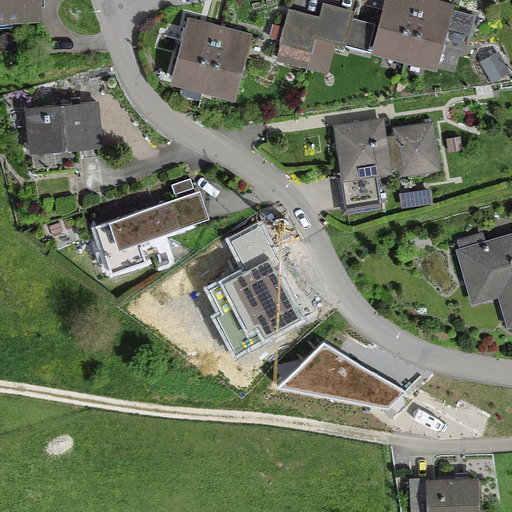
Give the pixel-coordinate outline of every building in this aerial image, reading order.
[(0,0),(0,17),(36,16),(35,0),(0,0)] [(383,0),(372,47),(404,56),(419,0),(383,0)] [(452,5),(431,0),(419,0),(404,56),(436,64),(452,5)] [(317,21),(313,38),(328,42),(336,11),(320,7),(316,21),(317,21)] [(350,20),(351,15),(336,11),(328,42),(366,52),(372,26),(350,20)] [(277,44),(293,48),(301,17),(286,13),(277,44)] [(316,21),(301,17),(293,48),(309,52),(313,38),(317,21),(316,21)] [(170,77),(202,86),(218,27),(185,18),(170,77)] [(250,35),(218,27),(202,86),(234,94),(250,35)] [(506,73),(499,61),(484,69),(491,81),(506,73)] [(474,96),(489,93),(488,85),(473,88),(474,96)] [(99,147),(94,102),(25,109),(29,148),(78,143),(78,149),(99,147)] [(343,167),(344,177),(374,173),(386,171),(385,169),(400,167),(401,173),(434,168),(428,126),(394,131),(395,137),(380,139),(378,122),(335,129),(341,168),(343,167)] [(344,177),(339,178),(344,209),(379,204),(374,173),(344,177)] [(169,185),(172,195),(191,188),(188,179),(169,185)] [(398,197),(400,206),(429,202),(427,192),(398,197)] [(138,243),(178,229),(169,201),(93,226),(109,273),(144,262),(138,243)] [(307,320),(260,227),(232,242),(247,271),(211,289),(224,314),(215,318),(235,357),(307,320)] [(508,324),(511,322),(511,237),(482,246),(479,235),(457,242),(460,252),(458,253),(466,279),(492,271),(508,324)] [(403,394),(324,347),(282,389),(388,408),(403,394)] [(476,511),(475,481),(408,484),(409,511),(476,511)]
